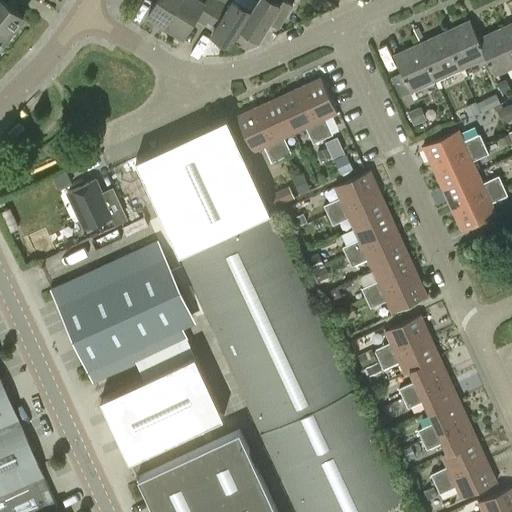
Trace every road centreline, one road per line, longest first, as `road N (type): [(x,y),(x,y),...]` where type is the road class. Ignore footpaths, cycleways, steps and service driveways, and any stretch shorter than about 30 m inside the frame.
road 1 (residential): [(469,326),(337,25)]
road 2 (residential): [(82,17),(193,80),(218,79),(337,25)]
road 3 (tertiary): [(106,511),(0,276)]
road 4 (residential): [(82,17),(0,111)]
